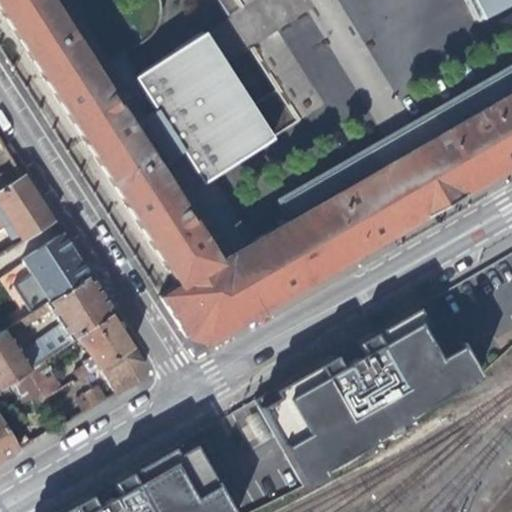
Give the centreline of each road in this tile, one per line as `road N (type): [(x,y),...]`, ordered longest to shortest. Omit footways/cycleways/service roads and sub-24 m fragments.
road 1 (tertiary): [(511,207),(186,396)]
road 2 (residential): [(0,104),(171,371)]
road 3 (tertiary): [(186,396),(0,508)]
